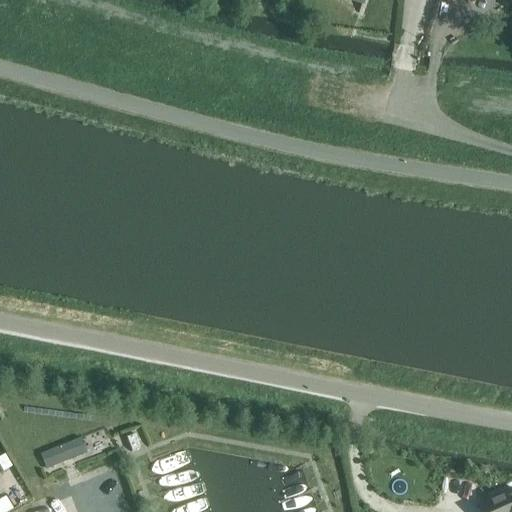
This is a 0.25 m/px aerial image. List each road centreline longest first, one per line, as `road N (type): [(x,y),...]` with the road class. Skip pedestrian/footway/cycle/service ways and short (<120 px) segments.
road 1 (unclassified): [(511,182),(288,147),(0,69)]
road 2 (unclassified): [(0,321),(511,421)]
